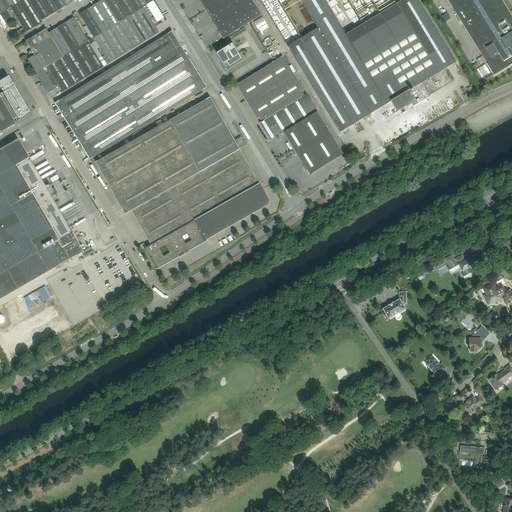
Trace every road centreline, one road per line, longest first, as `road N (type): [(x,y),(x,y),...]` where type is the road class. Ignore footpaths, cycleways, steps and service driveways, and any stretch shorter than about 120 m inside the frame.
road 1 (tertiary): [(0,464),(334,280)]
road 2 (unclassified): [(163,300),(13,58)]
road 3 (residential): [(334,280),(418,404),(474,511)]
road 4 (tertiary): [(301,206),(511,85)]
road 5 (tertiary): [(279,179),(167,0)]
road 6 (tertiary): [(0,397),(163,300)]
road 7 (tertiary): [(334,280),(484,194)]
road 8 (tertiary): [(163,300),(292,212)]
road 9 (track): [(329,511),(322,493),(251,423)]
